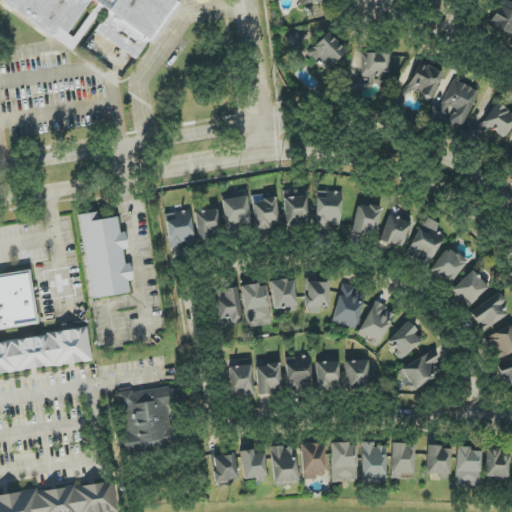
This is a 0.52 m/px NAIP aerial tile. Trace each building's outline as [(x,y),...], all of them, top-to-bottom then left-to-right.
[(179,0),(150,40),(93,0),(61,44),(0,0),(179,0)] [(511,3),(504,0),(500,0),(489,24),(508,34),(502,45),(511,49),(511,3)] [(345,50),(326,32),(307,53),(326,71),(345,50)] [(389,76),(388,53),(360,54),(362,86),(373,86),(372,77),(389,76)] [(432,101),(441,72),(416,63),(407,92),(432,101)] [(434,118),(462,130),(478,91),(451,79),(434,118)] [(486,132),(489,128),(505,139),(511,127),(511,113),(495,102),(479,128),(486,132)] [(341,193),(316,191),(315,217),(320,217),(319,226),(340,227),(341,193)] [(284,225),(307,224),(306,192),(283,193),(284,225)] [(249,225),(247,197),(222,199),(224,226),(249,225)] [(271,223),(277,223),(276,197),(253,198),(254,230),(271,229),(271,223)] [(381,209),(357,203),(350,231),(374,237),(381,209)] [(198,241),(208,239),(207,232),(219,229),(215,209),(193,212),(198,241)] [(189,211),(164,214),(169,247),(194,243),(189,211)] [(79,215),(91,299),(129,293),(127,282),(132,281),(130,263),(124,264),(122,250),(127,249),(124,232),(119,232),(117,218),(98,220),(97,212),(79,215)] [(379,241),(400,249),(410,223),(389,215),(379,241)] [(440,224),(426,217),(406,254),(428,266),(443,236),(436,232),(440,224)] [(449,284),(466,262),(447,247),(430,269),(449,284)] [(30,271),(0,274),(0,330),(0,331),(0,330),(0,328),(36,324),(30,271)] [(451,290),(466,307),(487,288),(472,271),(451,290)] [(292,279),(269,282),(274,311),(296,308),(292,279)] [(328,282),(305,282),(305,313),(320,313),(320,307),(328,307),(328,282)] [(266,284),(241,287),(245,327),(271,324),(266,284)] [(366,292),(342,285),(331,322),(355,329),(366,292)] [(219,320),(230,318),(231,323),(241,322),(236,287),(214,290),(219,320)] [(482,331),(506,315),(499,305),(504,302),(498,293),(469,313),(482,331)] [(357,337),(379,347),(395,313),(373,302),(357,337)] [(403,359),(420,341),(414,334),(417,331),(407,322),(386,343),(403,359)] [(511,324),(484,338),(494,361),(511,352),(511,324)] [(0,374),(91,363),(87,330),(0,341),(0,374)] [(414,390),(442,373),(430,352),(397,372),(405,385),(409,382),(414,390)] [(310,383),(310,357),(285,357),(286,392),(303,391),(303,383),(310,383)] [(511,384),(511,360),(497,364),(502,387),(511,384)] [(344,361),(345,388),(368,388),(367,361),(344,361)] [(338,362),(315,362),(316,390),(339,390),(338,362)] [(256,394),(280,393),(279,364),(256,365),(256,394)] [(229,366),(230,395),(252,394),(251,365),(229,366)] [(117,394),(124,455),(165,451),(164,443),(172,442),(167,405),(178,404),(176,387),(117,394)] [(361,482),(385,482),(385,447),(374,447),(374,442),(361,442),(361,482)] [(301,445),(302,479),(325,478),(323,444),(301,445)] [(331,483),(343,483),(343,481),(356,481),(355,444),(330,444),(331,483)] [(390,477),(413,478),(414,444),(391,444),(390,477)] [(271,447),(272,484),(296,483),(295,447),(271,447)] [(425,474),(449,475),(450,448),(427,447),(425,474)] [(480,452),(470,451),(470,447),(456,447),(455,481),(472,482),(471,485),(479,485),(480,452)] [(485,448),(484,477),(507,478),(508,454),(499,454),(499,449),(485,448)] [(243,480),(256,478),(256,482),(266,481),(263,453),(253,455),(253,450),(239,452),(243,480)] [(215,482),(237,479),(233,454),(211,457),(215,482)] [(0,511),(116,511),(113,482),(0,497),(0,511)]
